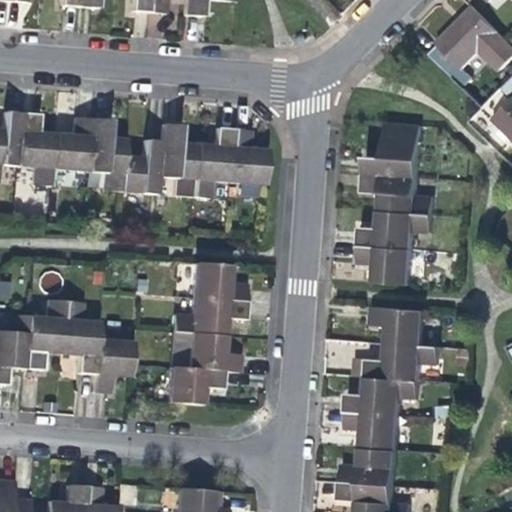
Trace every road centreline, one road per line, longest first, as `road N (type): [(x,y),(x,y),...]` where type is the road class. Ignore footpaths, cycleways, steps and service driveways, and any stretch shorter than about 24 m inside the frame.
road 1 (residential): [(310,75),(286,462)]
road 2 (residential): [(310,75),(0,57)]
road 3 (residential): [(286,462),(0,439)]
